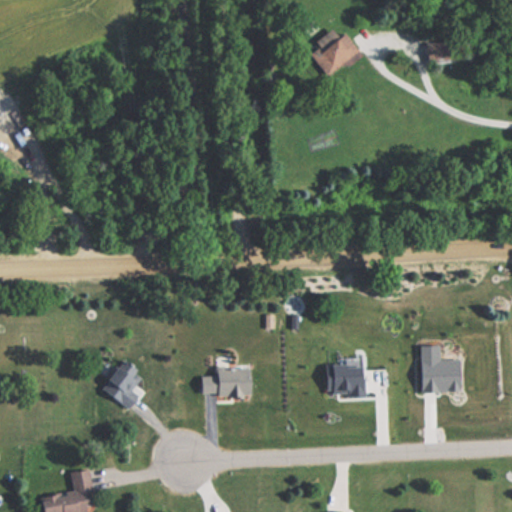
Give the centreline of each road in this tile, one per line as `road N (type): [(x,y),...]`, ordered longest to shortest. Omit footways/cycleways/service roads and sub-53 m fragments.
road 1 (residential): [(0,267),(511,245)]
road 2 (residential): [(511,446),(177,460)]
